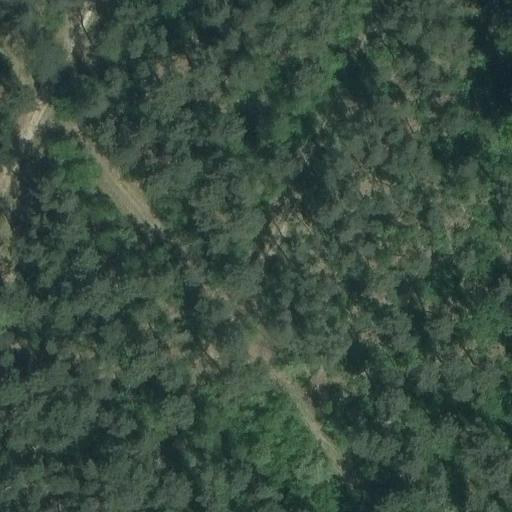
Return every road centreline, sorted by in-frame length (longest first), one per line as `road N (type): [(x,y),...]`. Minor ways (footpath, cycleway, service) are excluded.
road 1 (track): [(381,511),(214,313),(0,36)]
road 2 (track): [(94,0),(0,203)]
